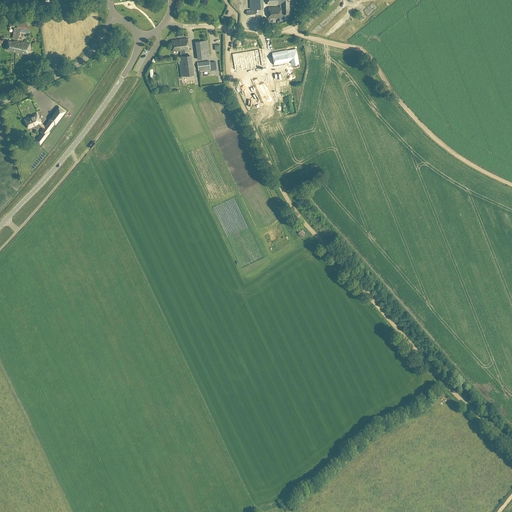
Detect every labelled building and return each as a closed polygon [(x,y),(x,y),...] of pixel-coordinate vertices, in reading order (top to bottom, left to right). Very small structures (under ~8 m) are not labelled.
[(289,14),(289,8),(289,5),(289,0),(267,0),(268,5),(280,5),(280,7),(268,7),(269,18),(283,18),(283,14),(289,14)] [(187,21),(205,19),(205,16),(200,17),(199,9),(185,11),(187,21)] [(188,38),(172,40),(173,51),(180,50),(181,56),(179,56),(181,76),(192,75),(189,55),(185,56),(185,50),(189,49),(188,38)] [(12,50),(12,52),(28,55),(30,44),(14,40),(14,42),(8,41),(6,49),(12,50)] [(207,40),(196,42),(198,60),(209,58),(207,40)] [(287,50),(272,53),(274,65),(291,62),(293,69),(300,67),(296,49),(287,51),(287,50)] [(242,69),(263,65),(262,56),(258,56),(257,52),(240,56),(242,69)] [(199,71),(204,70),(207,72),(217,70),(216,62),(210,62),(209,61),(197,62),(199,71)] [(284,68),(277,69),(278,81),(282,81),(282,85),(286,84),(284,68)] [(262,77),(254,80),(264,104),(272,100),(262,77)] [(290,86),(282,88),(284,100),(292,99),(290,86)] [(54,124),(55,125),(65,112),(59,107),(49,120),(45,126),(40,123),(41,123),(37,114),(24,119),(28,129),(38,124),(43,128),(40,132),(41,133),(35,141),(40,145),(49,133),(48,132),(54,124)] [(201,121),(197,123),(203,133),(206,131),(201,121)]
